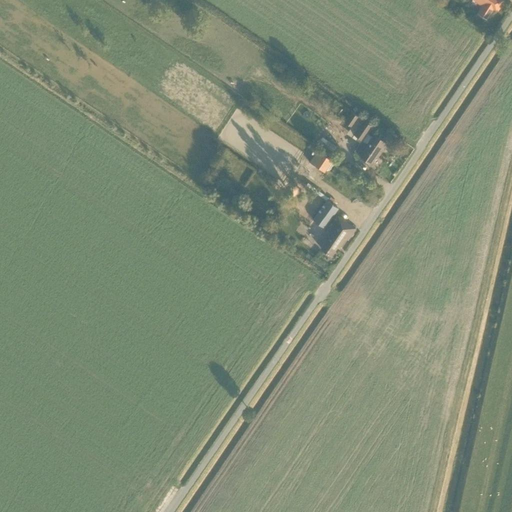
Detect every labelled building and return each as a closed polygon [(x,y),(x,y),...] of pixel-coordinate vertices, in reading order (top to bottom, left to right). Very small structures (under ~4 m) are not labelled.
[(493,8),(498,10),(504,0),(475,0),(483,5),(478,13),(487,18),(493,8)] [(357,129),(352,137),(360,142),(354,150),(360,154),(359,155),(372,163),(376,157),(376,158),(386,143),(373,134),(372,136),(367,133),(372,125),(351,111),(345,121),(357,129)] [(317,150),(309,162),(315,166),(316,165),(323,154),(317,150)] [(316,165),(324,171),(332,160),(324,154),(323,154),(316,165)] [(238,188),(252,167),(241,160),(227,181),(238,188)] [(313,219),(325,227),(338,208),(327,199),(313,219)] [(346,238),(348,239),(356,228),(336,215),(325,231),(328,233),(324,240),(325,241),(321,248),(331,255),(337,246),(339,247),(346,238)]
